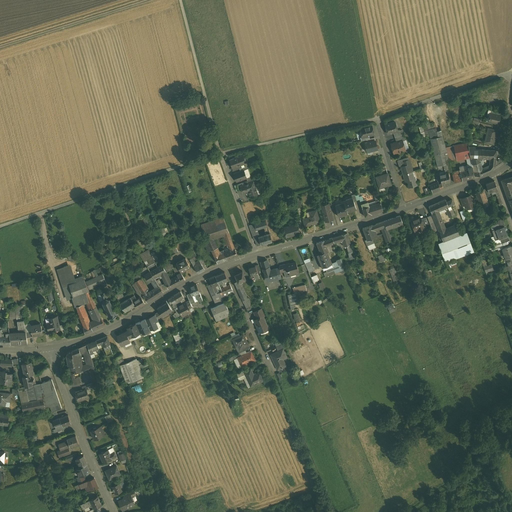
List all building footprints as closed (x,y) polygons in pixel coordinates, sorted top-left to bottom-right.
[(500,116),(490,113),(489,116),(490,119),(490,122),(498,124),(500,116)] [(472,117),(471,124),(478,126),(480,118),(472,117)] [(395,122),(385,125),(388,134),(393,133),(398,131),(397,131),(395,122)] [(372,126),(360,129),(360,130),(359,130),(360,133),(361,133),(362,137),(362,138),(369,136),(374,135),(372,126)] [(439,173),(439,174),(448,172),(451,171),(449,163),(445,148),(441,130),(437,131),(436,128),(427,130),(439,173)] [(497,130),(488,128),(485,142),(493,144),(497,130)] [(367,142),(365,143),(367,152),(372,151),(377,149),(375,140),(367,142)] [(396,142),(391,144),(394,153),(398,152),(399,153),(401,153),(401,151),(405,150),(402,141),(396,142)] [(467,143),(454,146),(457,161),(466,159),(470,158),(469,150),(467,143)] [(452,146),(445,148),(449,163),(456,161),(452,146)] [(482,150),(469,150),(470,158),(471,158),(478,158),(482,158),(482,157),(482,150)] [(496,151),(482,150),(482,157),(491,158),(490,166),(494,166),(496,151)] [(241,156),(237,157),(235,156),(234,158),(230,160),(232,166),(233,165),(234,166),(234,167),(235,167),(240,165),(244,163),(241,156)] [(478,158),(471,158),(475,177),(482,175),(481,171),(478,158)] [(404,164),(405,166),(401,167),(404,174),(412,172),(412,171),(411,168),(409,162),(404,164)] [(489,167),(481,171),(482,175),(491,171),(494,166),(490,166),(489,167)] [(460,172),(460,169),(452,171),(455,183),(462,180),(460,172)] [(240,171),(234,174),(237,181),(246,178),(243,170),(240,171)] [(470,178),(468,170),(460,172),(462,180),(470,178)] [(404,174),(403,174),(405,181),(407,181),(409,188),(417,185),(414,177),(413,177),(412,172),(404,174)] [(448,172),(439,174),(442,184),(450,181),(448,172)] [(388,174),(376,178),(380,188),(391,185),(388,174)] [(509,178),(501,180),(506,193),(508,200),(511,198),(511,185),(511,183),(509,178)] [(494,181),(485,184),(487,188),(488,192),(489,192),(494,190),(497,189),(494,181)] [(243,185),(241,186),(242,189),(243,192),(247,191),(249,190),(249,192),(251,197),(258,195),(253,182),(243,185)] [(432,185),(430,186),(432,193),(443,188),(442,184),(439,185),(438,182),(432,185)] [(482,190),(476,192),(479,200),(481,207),(488,205),(485,198),(482,190)] [(471,195),(463,198),(463,199),(465,205),(467,209),(474,206),(471,195)] [(300,197),(294,199),(296,208),(302,206),(300,197)] [(352,198),(343,201),(344,203),(347,212),(356,209),(354,202),(352,198)] [(445,199),(437,203),(440,210),(446,208),(448,207),(446,202),(445,199)] [(366,203),(361,205),(365,217),(372,215),(383,211),(381,203),(377,204),(369,207),(368,202),(366,203)] [(344,203),(335,206),(336,210),(339,217),(348,214),(347,212),(344,203)] [(437,203),(434,204),(433,204),(429,206),(432,214),(439,211),(440,210),(437,203)] [(328,204),(321,206),(324,215),(325,221),(332,219),(330,209),(328,204)] [(302,219),(304,227),(320,222),(316,209),(308,211),(310,216),(302,219)] [(455,215),(452,209),(446,212),(448,218),(455,215)] [(446,228),(439,211),(432,214),(431,214),(432,215),(438,231),(446,228)] [(438,231),(432,215),(427,217),(435,237),(441,235),(443,241),(460,235),(456,224),(446,228),(438,231)] [(223,216),(199,224),(207,242),(212,240),(220,237),(219,235),(224,233),(229,232),(223,216)] [(400,216),(393,219),(395,225),(402,223),(400,216)] [(418,219),(416,220),(415,220),(411,221),(412,225),(411,225),(411,226),(412,228),(413,228),(414,228),(414,230),(415,232),(419,230),(424,228),(423,225),(421,220),(420,218),(418,219)] [(393,219),(384,222),(386,229),(388,228),(395,225),(393,219)] [(265,220),(254,223),(256,229),(263,226),(267,225),(265,220)] [(386,229),(384,222),(372,225),(374,230),(381,227),(387,242),(388,243),(391,241),(386,229)] [(256,229),(254,223),(249,225),(254,240),(255,240),(257,246),(261,245),(258,236),(256,229)] [(297,224),(290,226),(290,227),(284,228),(286,237),(300,233),(298,228),(297,224)] [(165,225),(158,227),(160,234),(168,231),(165,225)] [(372,225),(363,228),(367,240),(371,239),(376,237),(374,230),(372,225)] [(499,228),(495,229),(499,239),(500,239),(507,236),(504,227),(504,226),(499,228)] [(394,237),(392,238),(388,228),(386,229),(391,241),(392,241),(395,240),(394,237)] [(234,248),(229,232),(224,233),(230,249),(234,248)] [(443,241),(438,243),(445,262),(473,251),(466,232),(460,235),(443,241)] [(266,234),(258,236),(261,245),(272,241),(269,233),(266,234)] [(347,233),(332,238),(334,242),(342,240),(344,246),(345,246),(349,245),(350,244),(347,233)] [(332,238),(316,243),(321,254),(324,253),(325,254),(328,252),(326,245),(334,242),(332,238)] [(371,239),(367,240),(365,241),(369,252),(373,250),(375,249),(371,239)] [(220,257),(212,240),(207,242),(215,259),(220,257)] [(508,265),(511,264),(510,261),(511,260),(511,247),(511,245),(504,248),(502,249),(508,265)] [(175,246),(168,250),(171,256),(178,252),(175,246)] [(230,249),(225,252),(226,255),(227,259),(237,256),(234,248),(230,249)] [(157,268),(148,250),(140,254),(147,265),(150,271),(157,268)] [(321,267),(331,263),(328,256),(331,255),(330,252),(328,252),(325,254),(324,253),(321,254),(317,256),(321,267)] [(73,253),(67,255),(70,262),(76,260),(73,253)] [(220,257),(215,259),(217,263),(227,259),(226,255),(220,257)] [(186,258),(176,263),(179,269),(181,273),(190,267),(186,258)] [(309,258),(303,260),(309,272),(315,269),(309,258)] [(341,260),(340,258),(331,263),(332,266),(330,266),(325,268),(326,271),(328,276),(345,269),(341,260)] [(172,259),(167,262),(162,265),(166,272),(170,270),(173,268),(177,267),(177,266),(172,259)] [(267,260),(260,262),(263,269),(269,267),(267,260)] [(194,264),(193,265),(195,270),(198,273),(204,270),(199,261),(194,264)] [(296,262),(285,265),(285,264),(284,264),(286,270),(283,271),(285,277),(290,276),(290,274),(298,271),(296,262)] [(69,285),(76,306),(81,304),(86,303),(94,322),(97,321),(93,312),(94,312),(98,310),(83,276),(75,279),(70,264),(57,269),(62,287),(69,285)] [(484,266),(486,272),(488,272),(494,270),(492,264),(484,266)] [(511,267),(511,264),(508,265),(503,267),(504,270),(508,269),(511,279),(509,280),(511,285),(511,284),(511,267)] [(150,271),(147,265),(138,271),(142,277),(145,275),(149,281),(151,280),(155,278),(150,271)] [(162,265),(157,268),(161,274),(166,283),(170,280),(166,272),(162,265)] [(399,278),(394,265),(390,267),(391,269),(388,270),(394,282),(396,281),(395,280),(399,278)] [(255,266),(249,269),(251,276),(254,275),(255,279),(259,277),(257,271),(255,266)] [(276,269),(270,271),(269,267),(263,269),(266,281),(278,278),(276,269)] [(157,268),(150,271),(155,278),(161,274),(157,268)] [(235,274),(234,275),(237,281),(238,283),(242,281),(246,279),(242,271),(238,273),(235,274)] [(225,272),(215,276),(218,283),(219,286),(225,284),(224,282),(228,280),(225,272)] [(102,273),(86,281),(90,289),(102,284),(102,285),(106,283),(102,273)] [(178,276),(170,280),(173,286),(185,280),(185,281),(185,280),(181,273),(177,275),(178,276)] [(160,286),(155,278),(151,280),(156,288),(157,288),(160,286)] [(133,283),(140,297),(143,295),(136,282),(133,283)] [(212,284),(208,286),(212,295),(216,293),(212,284)] [(229,284),(220,288),(221,291),(220,291),(222,297),(233,292),(229,284)] [(196,285),(188,288),(192,296),(196,294),(197,296),(199,301),(203,300),(196,285)] [(241,286),(237,288),(247,309),(252,307),(248,298),(247,298),(241,286)] [(156,288),(150,293),(153,298),(160,294),(157,288),(156,288)] [(149,291),(143,295),(147,302),(153,298),(150,293),(149,291)] [(230,314),(222,297),(220,291),(217,292),(216,293),(212,295),(216,305),(209,308),(215,320),(230,314)] [(137,299),(132,292),(129,294),(130,297),(133,301),(137,299)] [(180,292),(174,296),(177,301),(183,297),(180,292)] [(295,293),(288,295),(291,305),(298,304),(295,293)] [(174,296),(168,299),(170,303),(172,302),(173,304),(175,303),(177,301),(174,296)] [(109,300),(107,298),(107,297),(106,297),(106,298),(103,299),(102,299),(103,300),(103,303),(102,303),(102,304),(103,303),(104,306),(103,306),(104,307),(106,310),(105,310),(105,311),(106,310),(107,313),(107,314),(108,314),(109,317),(109,318),(110,317),(110,318),(110,317),(116,315),(116,314),(117,314),(117,313),(116,313),(115,311),(115,310),(114,310),(113,307),(113,306),(111,303),(112,303),(111,303),(109,300),(110,300),(110,299),(109,300)] [(125,300),(120,303),(125,311),(135,305),(133,301),(130,297),(125,300)] [(137,299),(133,301),(135,305),(137,308),(145,304),(140,297),(137,299)] [(172,310),(166,300),(163,302),(164,304),(157,308),(159,311),(162,316),(172,310)] [(192,307),(189,300),(183,303),(184,304),(186,309),(192,307)] [(8,319),(17,318),(18,329),(22,329),(25,328),(24,324),(21,304),(14,305),(15,310),(12,311),(12,308),(6,309),(8,319)] [(89,324),(81,304),(76,306),(83,327),(89,324)] [(184,304),(177,307),(179,311),(180,313),(186,309),(184,304)] [(261,309),(254,312),(257,319),(262,316),(264,316),(261,309)] [(94,312),(93,312),(97,321),(101,319),(102,319),(98,310),(94,312)] [(52,322),(46,323),(47,327),(48,332),(49,332),(61,329),(57,316),(51,318),(52,322)] [(152,316),(149,318),(149,319),(146,320),(150,330),(153,328),(154,329),(158,328),(155,322),(153,316),(152,316)] [(257,319),(256,319),(257,321),(256,322),(260,332),(260,331),(267,328),(268,329),(262,316),(257,319)] [(94,322),(90,324),(93,330),(104,325),(101,319),(97,321),(94,322)] [(145,319),(136,324),(139,332),(139,333),(142,332),(142,333),(150,330),(146,320),(145,319)] [(4,321),(0,322),(0,336),(9,337),(9,334),(8,328),(6,328),(6,324),(5,324),(4,321)] [(24,324),(25,328),(27,337),(27,338),(33,337),(33,336),(32,336),(31,331),(30,324),(30,323),(24,324)] [(40,323),(30,324),(31,331),(32,336),(33,336),(42,334),(40,323)] [(83,327),(85,334),(93,330),(90,324),(89,324),(83,327)] [(136,324),(128,328),(129,330),(126,332),(128,337),(139,332),(136,324)] [(23,334),(19,334),(20,345),(28,345),(27,338),(27,337),(25,328),(22,329),(23,334)] [(180,330),(173,333),(176,340),(184,337),(180,330)] [(126,332),(117,336),(121,345),(130,341),(126,332)] [(19,334),(9,334),(9,337),(10,344),(10,345),(20,345),(19,334)] [(243,335),(233,340),(235,344),(237,343),(240,348),(248,345),(243,335)] [(107,336),(96,341),(97,345),(102,343),(103,347),(109,344),(108,341),(109,341),(107,336)] [(96,341),(87,344),(89,351),(91,357),(95,355),(93,350),(99,348),(97,345),(96,341)] [(87,344),(79,348),(80,354),(84,353),(89,351),(87,344)] [(113,353),(109,344),(103,347),(105,350),(107,356),(113,353)] [(79,348),(67,353),(66,355),(68,366),(70,366),(79,363),(77,355),(80,354),(79,348)] [(278,351),(271,355),(274,361),(274,362),(278,369),(286,366),(283,359),(286,357),(283,350),(283,349),(278,351)] [(90,367),(94,366),(91,357),(89,351),(84,353),(86,363),(88,363),(88,365),(82,368),(83,370),(88,368),(90,368),(90,367)] [(241,355),(237,357),(238,358),(242,366),(255,360),(251,351),(241,355)] [(138,379),(131,361),(124,363),(121,356),(116,357),(126,384),(138,379)] [(136,359),(131,361),(138,379),(143,377),(136,359)] [(31,362),(22,364),(24,376),(30,374),(34,374),(31,362)] [(71,373),(81,371),(79,363),(70,366),(71,373)] [(90,368),(88,368),(93,383),(99,381),(94,366),(90,367),(90,368)] [(6,371),(2,370),(2,372),(0,372),(0,380),(1,381),(0,382),(6,383),(6,385),(10,385),(12,373),(6,373),(6,371)] [(251,372),(245,375),(251,386),(264,380),(260,371),(253,375),(252,372),(251,372)] [(62,408),(51,379),(42,383),(40,383),(32,385),(32,381),(30,374),(24,376),(23,376),(25,386),(26,386),(29,401),(21,403),(23,412),(50,406),(52,410),(52,411),(56,410),(62,408)] [(97,381),(82,386),(83,390),(86,389),(98,385),(97,381)] [(141,384),(133,387),(135,393),(144,390),(141,384)] [(25,386),(18,388),(18,389),(19,394),(21,403),(29,401),(26,386),(25,386)] [(83,390),(76,393),(78,401),(88,397),(89,397),(88,393),(86,389),(83,390)] [(10,393),(0,392),(0,404),(5,405),(6,398),(10,398),(10,393)] [(68,415),(60,418),(62,425),(63,426),(71,423),(68,415)] [(0,416),(0,423),(8,424),(8,417),(2,416),(0,416)] [(55,428),(62,425),(60,418),(52,421),(55,428)] [(64,429),(63,426),(62,425),(55,428),(56,429),(53,431),(54,434),(64,429)] [(99,427),(91,431),(94,440),(103,436),(99,427)] [(75,436),(67,439),(68,441),(70,447),(79,444),(75,436)] [(68,441),(58,444),(60,451),(68,448),(70,447),(68,441)] [(68,448),(60,451),(58,452),(59,457),(70,453),(68,448)] [(107,450),(99,454),(103,462),(111,459),(109,453),(107,450)] [(115,451),(109,453),(111,459),(117,456),(115,451)] [(83,455),(76,459),(79,467),(86,464),(87,464),(83,455)] [(79,467),(76,469),(80,477),(83,475),(90,472),(86,464),(79,467)] [(120,474),(116,465),(105,470),(109,479),(120,474)] [(80,477),(76,478),(79,484),(86,481),(83,475),(80,477)] [(94,478),(86,481),(88,486),(85,487),(88,492),(98,487),(94,478)] [(119,483),(112,486),(115,494),(123,490),(122,489),(126,488),(123,481),(119,483)] [(131,495),(126,497),(118,501),(122,510),(135,504),(131,496),(131,495)] [(97,496),(89,500),(91,504),(94,508),(96,507),(97,509),(100,507),(100,506),(102,505),(97,496)] [(89,500),(80,504),(82,508),(83,508),(87,506),(91,504),(89,500)]
